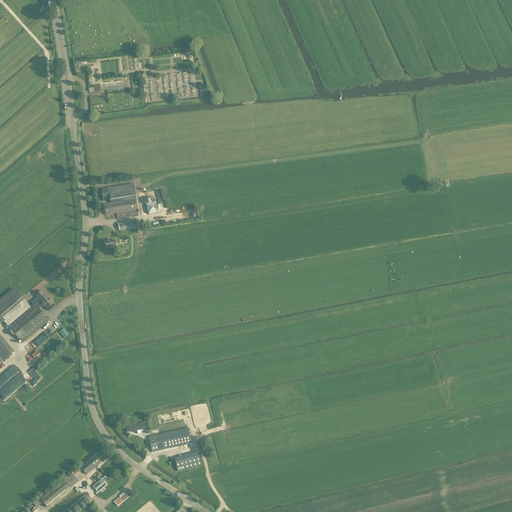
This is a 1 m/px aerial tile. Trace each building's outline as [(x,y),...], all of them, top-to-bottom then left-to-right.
[(0,0),(0,31),(35,1),(33,0),(0,0)] [(138,216),(133,184),(101,189),(103,201),(110,200),(110,203),(104,204),(106,215),(116,214),(117,220),(138,216)] [(155,197),(144,199),(145,205),(147,205),(148,214),(158,213),(156,203),(155,197)] [(119,231),(137,228),(136,221),(118,224),(119,231)] [(106,249),(116,247),(115,240),(105,242),(106,249)] [(48,321),(39,310),(34,305),(33,304),(30,307),(22,298),(15,289),(0,301),(0,323),(3,321),(4,321),(22,343),(48,321)] [(34,305),(46,296),(42,291),(36,296),(38,298),(32,303),(33,304),(34,305)] [(47,295),(46,296),(34,305),(39,310),(44,305),(47,309),(54,303),(47,295)] [(38,337),(43,343),(48,339),(44,332),(38,337)] [(0,363),(14,352),(0,335),(0,363)] [(13,365),(0,376),(0,380),(9,390),(24,377),(13,365)] [(24,376),(32,386),(41,379),(33,369),(24,376)] [(128,433),(146,429),(144,423),(127,426),(128,433)] [(152,452),(191,444),(187,428),(149,437),(152,452)] [(176,471),(200,466),(197,452),(173,458),(176,471)] [(87,475),(100,463),(94,456),(81,468),(87,475)] [(64,481),(41,500),(47,508),(70,488),(79,481),(74,476),(78,473),(75,470),(70,474),(71,475),(64,481)] [(100,481),(93,487),(98,493),(100,491),(104,487),(107,485),(104,482),(107,479),(105,477),(102,479),(99,476),(97,478),(100,481)] [(120,497),(105,509),(107,511),(110,511),(128,497),(124,492),(120,496),(120,497)] [(90,499),(91,498),(87,493),(62,511),(73,511),(88,501),(90,499)]
